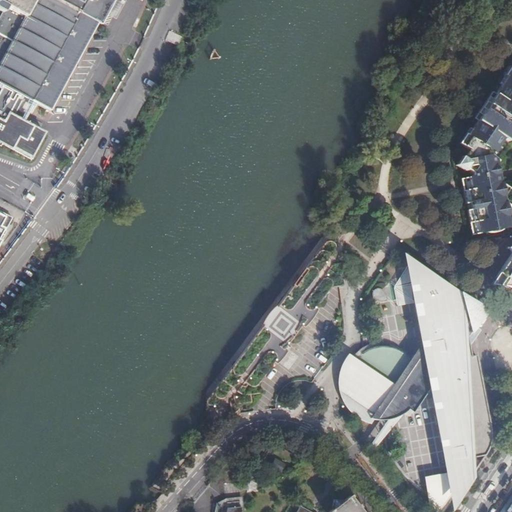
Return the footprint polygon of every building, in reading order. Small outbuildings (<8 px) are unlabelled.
[(1,0),(0,2),(0,13),(2,15),(0,18),(0,144),(29,160),(44,132),(23,121),(31,105),(34,106),(35,104),(65,119),(111,34),(100,28),(114,0),(1,0)] [(477,222),(480,233),(510,227),(504,196),(509,188),(502,183),(499,184),(495,165),(498,160),(489,154),(492,151),(493,152),(503,138),(508,141),(511,134),(511,76),(511,78),(507,76),(462,145),(469,150),(464,158),(468,161),(464,167),(470,171),(473,189),(467,190),(474,222),(477,222)] [(0,237),(10,219),(0,213),(0,237)] [(215,409),(217,411),(218,412),(221,414),(224,415),(228,416),(232,417),(240,416),(239,410),(242,407),(250,405),(250,397),(260,396),(259,383),(273,365),(275,367),(277,365),(279,364),(281,362),(286,355),(287,352),(289,350),(289,349),(286,347),(300,328),(303,330),(305,328),(311,323),(313,319),(316,315),(318,311),(315,309),(328,290),(340,288),(341,286),(341,285),(342,284),(342,281),(337,278),(341,273),(341,268),(349,267),(349,259),(352,259),(351,251),(340,243),(339,241),(338,237),(337,235),(336,235),(335,234),(333,234),(331,235),(210,398),(209,398),(207,402),(207,403),(208,406),(211,408),(215,409)] [(495,277),(499,284),(511,286),(511,251),(502,267),(495,277)] [(369,349),(363,353),(359,356),(354,362),(352,364),(350,368),(345,365),(343,369),(344,370),(342,376),(342,383),(343,389),(344,395),(347,401),(350,406),(354,410),(359,413),(364,415),(370,417),(376,417),(380,417),(383,416),(393,422),(403,408),(401,406),(403,405),(405,403),(409,399),(413,401),(431,376),(433,384),(430,385),(431,392),(434,391),(436,400),(433,400),(434,408),(438,407),(439,416),(437,416),(437,424),(440,423),(442,433),(443,435),(444,437),(447,439),(457,495),(470,476),(494,440),(489,415),(477,353),(475,354),(471,339),(463,298),(409,263),(414,288),(412,289),(413,297),(415,296),(418,307),(415,308),(416,315),(419,315),(421,325),(418,325),(420,332),(423,332),(425,344),(418,345),(412,355),(406,351),(400,348),(393,346),(386,345),(379,346),(372,348),(369,349)] [(484,311),(467,300),(473,329),(484,311)] [(283,465),(274,460),(270,467),(278,472),(283,465)] [(360,511),(349,498),(344,503),(335,501),(333,511),(332,511),(308,511),(302,509),(299,511),(360,511)] [(245,511),(242,505),(241,499),(227,501),(218,504),(216,511),(245,511)]
